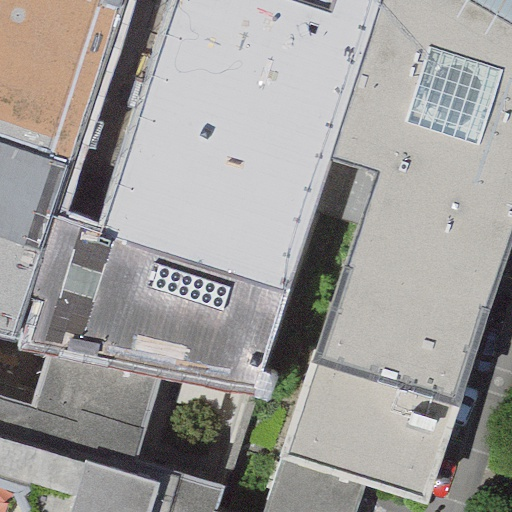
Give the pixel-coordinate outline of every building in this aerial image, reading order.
[(137,0),(0,0),(0,324),(28,331),(38,299),(73,200),(137,0)] [(191,0),(121,214),(73,200),(38,299),(54,303),(43,334),(60,337),(158,361),(267,384),(345,151),(396,0),(191,0)] [(511,222),(511,30),(457,0),(396,0),(345,151),(372,160),(311,347),(459,394),(511,222)] [(0,511),(208,511),(212,501),(217,481),(126,453),(158,361),(60,337),(40,407),(0,395),(0,511)] [(426,497),(459,394),(311,347),(277,450),(284,452),(366,478),(426,497)] [(354,511),(366,478),(284,452),(264,511),(354,511)] [(245,511),(212,501),(208,511),(245,511)]
